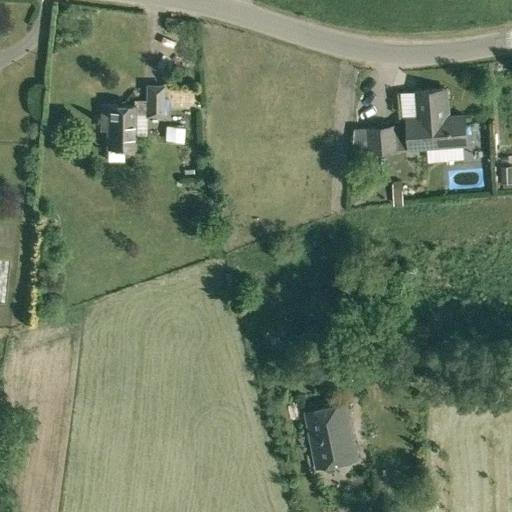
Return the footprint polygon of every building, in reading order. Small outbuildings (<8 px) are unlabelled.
[(107,159),(123,159),(124,147),(135,147),(135,113),(147,114),(147,115),(163,115),(163,85),(147,85),(147,99),(134,99),(134,104),(101,103),(101,128),(107,128),(106,147),(107,147),(107,159)] [(366,127),(368,151),(409,148),(409,149),(467,144),(465,113),(449,114),(447,86),(414,89),(416,115),(407,115),(408,123),(366,127)] [(171,90),(171,107),(197,107),(197,90),(171,90)] [(449,164),(449,189),(492,188),(491,163),(449,164)] [(501,167),(502,184),(511,183),(511,169),(511,166),(501,167)] [(392,181),(393,203),(403,202),(401,181),(392,181)] [(303,364),(316,380),(324,374),(327,378),(363,350),(347,330),(303,364)] [(305,411),(316,467),(357,459),(345,403),(305,411)]
